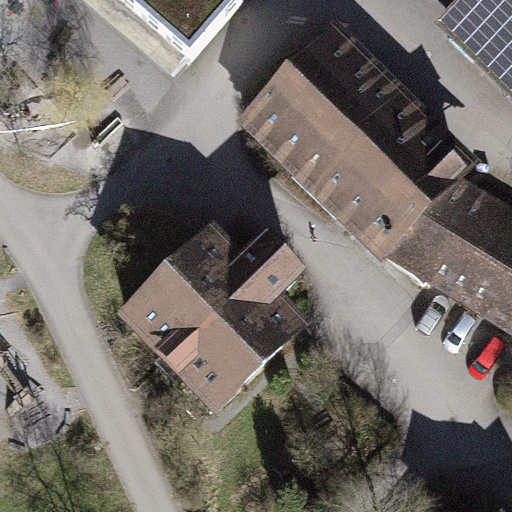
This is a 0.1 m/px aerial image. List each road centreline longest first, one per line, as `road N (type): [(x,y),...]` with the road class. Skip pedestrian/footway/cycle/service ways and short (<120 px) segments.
road 1 (unclassified): [(297,0),(208,135),(106,217),(27,265)]
road 2 (unclassified): [(168,511),(69,313),(27,265)]
road 3 (unclassified): [(511,107),(384,0)]
road 4 (unknown): [(483,408),(395,511)]
